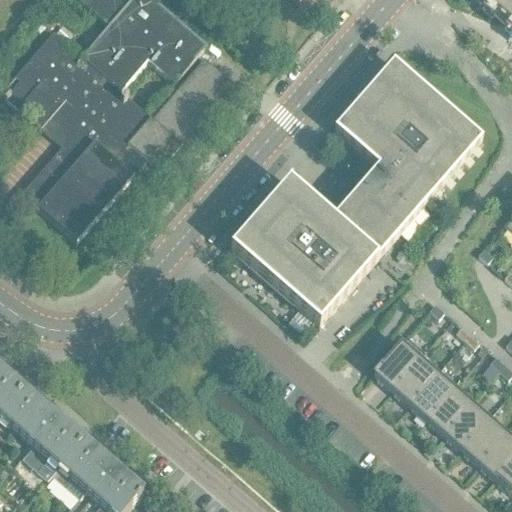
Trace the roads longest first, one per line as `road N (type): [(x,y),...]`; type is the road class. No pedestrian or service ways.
road 1 (residential): [(456,511),(165,258)]
road 2 (tertiary): [(165,258),(390,0)]
road 3 (residential): [(244,511),(104,386),(87,328)]
